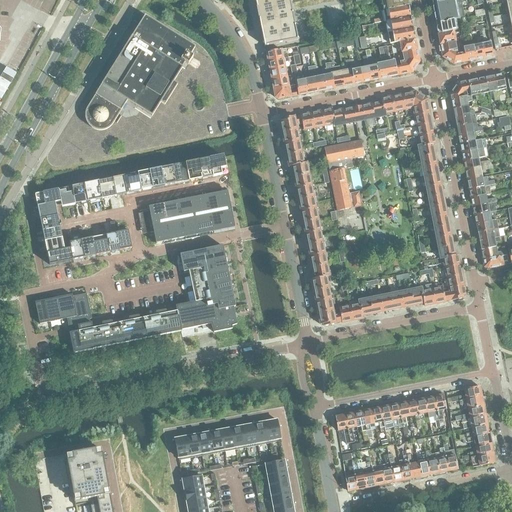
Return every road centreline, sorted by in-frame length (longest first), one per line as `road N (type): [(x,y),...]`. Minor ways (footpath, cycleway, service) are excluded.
road 1 (residential): [(181,511),(168,433),(280,412),(298,511)]
road 2 (residential): [(52,400),(305,343)]
road 3 (tertiary): [(0,187),(102,0)]
road 4 (residential): [(475,285),(436,78)]
road 5 (residential): [(511,470),(333,506)]
road 6 (residential): [(315,408),(492,373)]
road 7 (tertiary): [(83,0),(0,158)]
road 8 (residential): [(479,306),(305,343)]
road 9 (residential): [(264,113),(436,78)]
road 10 (residential): [(285,226),(139,256)]
road 11 (residential): [(38,273),(27,276),(52,400)]
road 12 (residential): [(121,511),(108,442),(50,452)]
road 13 (residential): [(264,113),(248,61),(205,3)]
